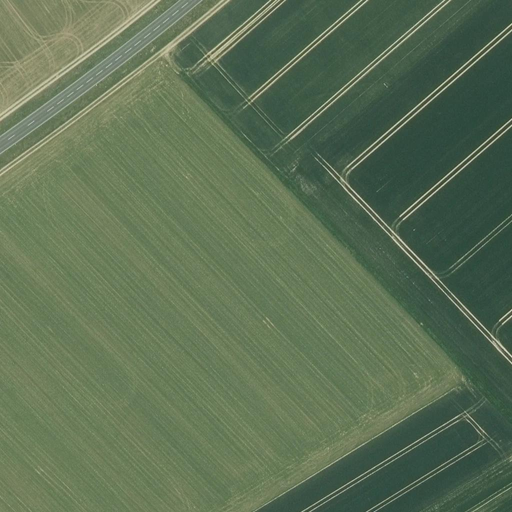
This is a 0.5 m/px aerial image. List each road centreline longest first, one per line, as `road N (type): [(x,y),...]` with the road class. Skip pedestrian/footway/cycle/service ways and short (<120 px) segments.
road 1 (track): [(511,416),(165,66)]
road 2 (primary): [(203,0),(0,159)]
road 3 (track): [(0,131),(174,0)]
road 4 (track): [(165,66),(0,187)]
